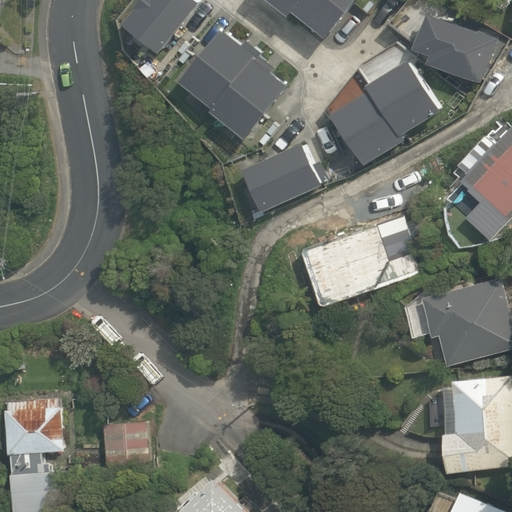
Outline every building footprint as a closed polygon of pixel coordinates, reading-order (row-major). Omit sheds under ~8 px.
[(164,50),(204,0),(143,0),(139,5),(141,6),(128,21),(164,50)] [(333,36),(364,0),(279,0),(295,14),(299,8),(333,36)] [(499,34),(431,8),(417,43),(434,50),(431,57),(483,78),(499,34)] [(250,136),(293,83),(226,27),(184,79),(217,106),(216,108),(250,136)] [(375,84),(338,106),(370,157),(409,133),(405,127),(443,104),(412,54),(372,79),(375,84)] [(471,172),(464,179),(511,220),(511,218),(511,127),(499,141),(490,133),(461,164),(471,172)] [(326,179),(306,138),(248,162),(267,207),(326,179)] [(391,190),(350,203),(357,224),(397,211),(391,190)] [(387,242),(381,222),(306,248),(324,306),(424,272),(411,233),(387,242)] [(442,334),(450,365),(511,348),(511,301),(505,276),(425,296),(435,336),(442,334)] [(448,431),(451,471),(511,465),(511,374),(455,379),(455,384),(446,385),(450,431),(448,431)] [(54,469),(53,461),(46,461),(45,451),(68,449),(65,405),(63,405),(62,397),(12,400),(12,407),(9,408),(12,453),(14,453),(15,473),(13,473),(16,511),(63,511),(59,469),(54,469)] [(150,421),(108,423),(111,464),(152,462),(150,421)] [(258,511),(221,473),(180,511),(258,511)] [(455,511),(511,511),(511,510),(464,490),(455,511)]
